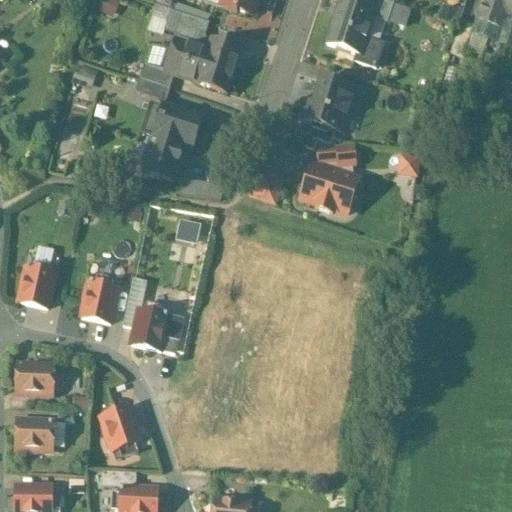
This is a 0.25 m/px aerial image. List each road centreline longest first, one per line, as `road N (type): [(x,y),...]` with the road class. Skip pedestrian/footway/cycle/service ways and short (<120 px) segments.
road 1 (residential): [(0,332),(69,343),(110,359),(134,380),(183,511)]
road 2 (residential): [(259,138),(304,0)]
